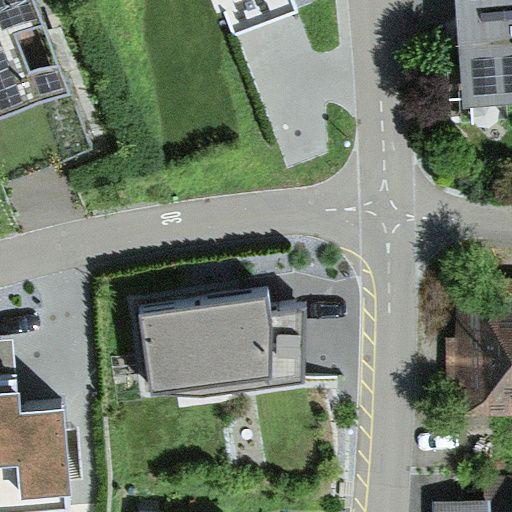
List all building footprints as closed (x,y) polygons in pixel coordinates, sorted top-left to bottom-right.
[(0,0),(0,181),(1,183),(94,148),(36,0),(0,0)] [(217,0),(231,35),(295,10),(291,0),(217,0)] [(511,107),(511,0),(460,0),(471,111),(511,107)] [(511,283),(460,284),(460,410),(511,409),(511,283)] [(267,305),(265,290),(141,309),(153,382),(205,384),(308,370),(302,302),(267,305)] [(0,366),(15,365),(13,340),(0,340),(0,366)] [(15,365),(0,366),(0,511),(70,511),(63,399),(17,402),(15,365)] [(486,501),(434,503),(434,511),(511,511),(511,475),(485,477),(486,501)]
